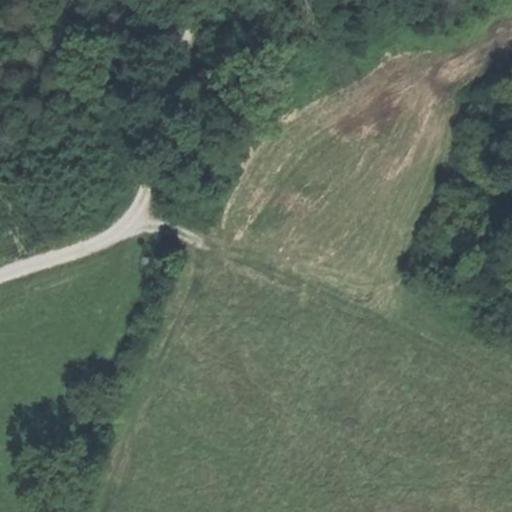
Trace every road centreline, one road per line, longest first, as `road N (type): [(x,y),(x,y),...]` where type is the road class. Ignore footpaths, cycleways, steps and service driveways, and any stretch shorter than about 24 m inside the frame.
road 1 (track): [(204,242),(233,244),(310,214),(425,79),(511,26)]
road 2 (track): [(204,242),(98,511)]
road 3 (track): [(187,0),(140,226)]
road 4 (track): [(204,242),(140,226),(0,275)]
